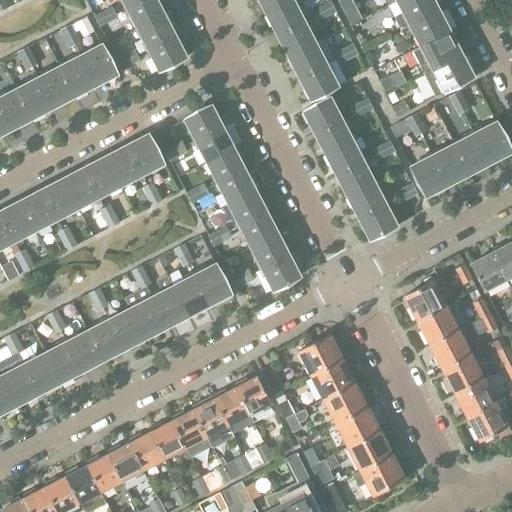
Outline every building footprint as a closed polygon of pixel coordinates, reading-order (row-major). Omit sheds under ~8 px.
[(163,15),(155,0),(141,0),(126,8),(137,29),(163,15)] [(291,0),(258,0),(267,15),(293,2),(291,0)] [(342,0),(338,3),(344,14),(355,8),(351,0),(342,0)] [(393,18),(398,28),(437,8),(432,0),(396,0),(396,1),(402,13),(393,18)] [(293,2),(267,15),(278,36),(304,23),(293,2)] [(331,4),(322,8),(327,18),(336,13),(331,4)] [(327,18),(322,8),(313,13),(318,22),(327,18)] [(413,34),(420,46),(449,31),(437,8),(398,28),(404,38),(413,34)] [(103,13),(108,23),(117,19),(112,9),(103,13)] [(103,13),(94,18),(99,28),(108,23),(103,13)] [(148,50),(174,37),(163,15),(137,29),(148,50)] [(304,23),(278,36),(289,58),(315,45),(304,23)] [(59,31),(63,40),(73,35),(68,26),(59,31)] [(422,74),(460,54),(449,31),(420,46),(426,58),(416,63),(422,74)] [(73,35),(63,40),(68,49),(77,44),(73,35)] [(185,58),(174,37),(148,50),(159,71),(185,58)] [(101,45),(79,57),(94,86),(104,81),(105,82),(116,76),(101,45)] [(315,45),(289,58),(300,80),(327,67),(315,45)] [(353,47),(344,51),(349,61),(357,56),(353,47)] [(16,53),(20,62),(30,57),(26,48),(16,53)] [(340,65),(349,61),(344,51),(335,56),(340,65)] [(125,56),(129,66),(138,61),(134,52),(125,56)] [(434,97),(444,92),(473,77),(460,54),(422,74),(434,97)] [(125,56),(116,61),(120,70),(129,66),(125,56)] [(30,57),(20,62),(25,71),(35,66),(30,57)] [(79,57),(58,68),(73,98),(85,92),(84,91),(94,86),(79,57)] [(327,67),(300,80),(311,101),(337,87),(327,67)] [(58,68),(36,79),(51,108),(61,102),(61,103),(73,98),(58,68)] [(379,81),(385,91),(395,86),(390,76),(379,81)] [(15,90),(30,120),(42,114),(42,112),(51,108),(36,79),(15,90)] [(15,90),(0,97),(0,114),(8,130),(18,124),(19,126),(30,120),(15,90)] [(448,97),(452,106),(462,101),(458,92),(448,97)] [(303,111),(304,112),(314,132),(341,119),(330,97),(303,111)] [(367,100),(359,105),(363,114),(372,109),(367,100)] [(462,101),(452,106),(457,115),(467,110),(462,101)] [(404,102),(392,108),(396,116),(408,110),(404,102)] [(363,114),(359,105),(350,109),(354,118),(363,114)] [(185,119),(185,120),(196,141),(221,128),(210,106),(185,119)] [(424,112),(428,120),(436,116),(432,108),(424,112)] [(406,119),(410,128),(420,123),(416,114),(406,119)] [(341,119),(314,132),(325,154),(352,140),(341,119)] [(473,133),(489,162),(499,157),(499,158),(511,152),(496,122),(473,133)] [(425,132),(420,123),(410,128),(415,137),(425,132)] [(196,141),(207,162),(233,149),(221,128),(196,141)] [(169,143),(162,131),(155,135),(161,147),(169,143)] [(452,144),(468,175),(480,168),(479,167),(489,162),(473,133),(452,144)] [(133,141),(126,145),(141,175),(162,164),(148,135),(134,142),(133,141)] [(352,140),(325,154),(336,175),(363,161),(352,140)] [(389,142),(380,147),(385,157),(394,152),(389,142)] [(173,148),(178,158),(187,153),(182,143),(173,148)] [(431,155),(446,185),(456,179),(457,180),(468,175),(452,144),(431,155)] [(119,150),(105,157),(119,186),(141,175),(126,145),(118,149),(119,150)] [(385,157),(380,147),(371,152),(376,161),(385,157)] [(173,148),(163,153),(169,163),(178,158),(173,148)] [(207,162),(218,184),(244,170),(233,149),(207,162)] [(409,166),(425,197),(438,191),(437,189),(446,185),(431,155),(409,166)] [(90,163),(83,167),(98,197),(119,186),(105,157),(91,164),(90,163)] [(363,161),(336,175),(347,197),(374,184),(363,161)] [(62,179),(77,208),(98,197),(83,167),(76,171),(76,172),(62,179)] [(244,170),(218,184),(229,205),(255,192),(244,170)] [(48,185),(41,189),(55,219),(77,208),(62,179),(48,186),(48,185)] [(146,198),(155,193),(151,184),(141,189),(146,198)] [(374,184),(347,197),(359,219),(385,205),(374,184)] [(411,184),(402,189),(407,199),(416,194),(411,184)] [(195,191),(199,201),(209,196),(203,186),(195,191)] [(19,201),(34,230),(55,219),(41,189),(33,193),(34,194),(19,201)] [(407,199),(402,189),(393,193),(398,203),(407,199)] [(195,191),(186,195),(191,205),(199,201),(195,191)] [(229,205),(240,227),(266,213),(255,192),(229,205)] [(146,198),(150,207),(160,202),(155,193),(146,198)] [(100,200),(104,208),(99,211),(103,220),(113,215),(108,206),(110,205),(106,197),(100,200)] [(5,207),(0,209),(0,215),(13,241),(34,230),(19,201),(6,208),(5,207)] [(385,205),(359,219),(361,224),(370,240),(396,226),(385,205)] [(266,213),(240,227),(251,248),(277,235),(266,213)] [(0,247),(13,241),(0,215),(0,247)] [(103,220),(108,229),(117,224),(113,215),(103,220)] [(60,242),(70,237),(66,228),(56,233),(60,242)] [(217,233),(221,243),(230,239),(226,229),(217,233)] [(217,233),(208,238),(213,247),(221,243),(217,233)] [(251,248),(262,269),(288,256),(277,235),(251,248)] [(60,242),(65,251),(74,245),(70,237),(60,242)] [(511,241),(491,253),(505,279),(511,274),(511,241)] [(172,249),(177,258),(187,253),(182,244),(172,249)] [(18,264),(28,259),(23,250),(13,255),(18,264)] [(187,253),(177,258),(182,267),(192,261),(187,253)] [(491,253),(470,264),(483,290),(505,279),(491,253)] [(288,256),(262,269),(273,290),(299,277),(288,256)] [(18,264),(22,273),(32,268),(28,259),(18,264)] [(194,275),(208,304),(218,299),(218,300),(230,293),(215,264),(194,275)] [(471,280),(464,265),(455,270),(462,284),(471,280)] [(130,271),(135,280),(145,275),(140,266),(130,271)] [(238,275),(243,285),(252,280),(247,271),(238,275)] [(145,275),(135,280),(139,289),(149,284),(145,275)] [(194,275),(172,286),(188,316),(199,310),(199,309),(208,304),(194,275)] [(238,275),(229,279),(234,289),(243,285),(238,275)] [(404,296),(417,321),(445,306),(432,281),(404,296)] [(150,297),(165,326),(176,321),(176,322),(188,316),(172,286),(150,297)] [(88,294),(92,303),(102,298),(97,289),(88,294)] [(150,297),(129,308),(145,338),(157,332),(156,331),(165,326),(150,297)] [(102,298),(92,303),(97,311),(106,307),(102,298)] [(473,305),(479,318),(488,314),(481,300),(473,305)] [(417,321),(429,344),(457,330),(445,306),(417,321)] [(107,319),(123,349),(133,343),(134,344),(145,338),(129,308),(107,319)] [(45,316),(50,325),(60,320),(55,311),(45,316)] [(488,314),(479,318),(487,332),(495,328),(488,314)] [(107,319),(86,330),(102,361),(114,354),(114,353),(123,349),(107,319)] [(60,320),(50,325),(54,334),(64,329),(60,320)] [(65,342),(80,371),(90,365),(91,366),(102,361),(86,330),(65,342)] [(429,344),(441,368),(470,354),(457,330),(429,344)] [(3,338),(8,347),(18,342),(13,333),(3,338)] [(312,375),(342,359),(337,350),(336,351),(327,335),(299,350),(312,375)] [(18,342),(8,347),(12,356),(22,351),(18,342)] [(65,342),(44,353),(59,383),(72,377),(71,376),(80,371),(65,342)] [(503,366),(511,362),(511,361),(505,347),(496,352),(503,366)] [(44,353),(22,364),(38,393),(48,388),(48,389),(59,383),(44,353)] [(441,368),(454,393),(482,378),(470,354),(441,368)] [(324,398),(353,384),(344,368),(346,367),(342,359),(312,375),(324,398)] [(511,362),(503,366),(510,381),(511,379),(511,362)] [(1,376),(17,405),(29,399),(28,398),(38,393),(22,364),(1,376)] [(278,405),(286,401),(281,391),(285,388),(273,364),(267,367),(260,371),(267,386),(278,405)] [(1,376),(0,376),(0,412),(5,410),(6,411),(17,405),(1,376)] [(236,387),(234,388),(249,414),(270,403),(256,376),(247,381),(246,378),(235,384),(236,387)] [(466,416),(494,401),(482,378),(454,393),(466,416)] [(337,422),(367,407),(363,398),(361,399),(353,384),(324,398),(337,422)] [(249,414),(234,388),(226,392),(224,390),(214,395),(215,398),(213,399),(227,426),(249,414)] [(501,397),(494,401),(466,416),(479,440),(490,434),(491,435),(496,433),(498,437),(510,431),(499,410),(506,406),(501,397)] [(194,409),(192,410),(206,436),(227,426),(213,399),(206,403),(205,400),(193,407),(194,409)] [(278,405),(285,419),(294,415),(286,401),(278,405)] [(350,446),(378,431),(370,416),(371,415),(367,407),(337,422),(350,446)] [(206,436),(192,410),(183,414),(182,412),(172,417),(173,420),(171,421),(185,448),(206,436)] [(285,419),(293,434),(301,429),(294,415),(285,419)] [(152,431),(150,432),(164,459),(185,448),(171,421),(162,425),(161,423),(151,428),(152,431)] [(362,470),(392,454),(387,446),(386,447),(378,431),(350,446),(362,470)] [(130,442),(129,443),(143,470),(164,459),(150,432),(141,436),(140,434),(129,439),(130,442)] [(293,447),(286,433),(277,438),(284,452),(293,447)] [(143,470),(129,443),(120,447),(119,445),(108,450),(109,453),(107,454),(121,481),(143,470)] [(263,463),(272,458),(264,444),(255,448),(263,463)] [(302,453),(310,467),(319,462),(311,448),(302,453)] [(296,452),(283,459),(295,482),(307,475),(296,452)] [(88,464),(86,465),(100,492),(121,481),(107,454),(99,458),(97,456),(87,462),(88,464)] [(367,479),(375,494),(403,479),(395,463),(396,463),(392,454),(362,470),(355,473),(360,483),(367,479)] [(242,474),(251,469),(243,455),(234,460),(242,474)] [(319,462),(310,467),(318,481),(320,486),(333,479),(323,460),(319,462)] [(100,492),(86,465),(77,469),(76,467),(66,472),(67,475),(65,476),(79,503),(100,492)] [(220,485),(229,481),(222,466),(213,470),(220,485)] [(46,486),(44,487),(56,511),(61,511),(70,508),(71,511),(78,511),(82,510),(79,503),(65,476),(56,481),(55,478),(44,484),(46,486)] [(199,496),(208,492),(201,477),(192,482),(199,496)] [(230,487),(241,510),(242,511),(249,511),(255,509),(241,481),(230,487)] [(323,491),(333,511),(341,511),(346,510),(333,486),(323,491)] [(25,497),(22,498),(29,511),(56,511),(44,487),(35,492),(33,489),(23,494),(25,497)] [(237,511),(241,510),(230,487),(219,493),(228,511),(237,511)] [(280,504),(284,511),(313,511),(303,492),(290,499),(284,488),(274,493),(280,504)] [(178,507),(187,503),(179,489),(171,493),(178,507)] [(29,511),(22,498),(14,503),(12,500),(2,506),(3,508),(1,510),(2,511),(29,511)] [(207,499),(197,504),(200,511),(207,511),(213,509),(207,499)] [(164,511),(158,500),(149,504),(150,506),(138,511),(164,511)]
